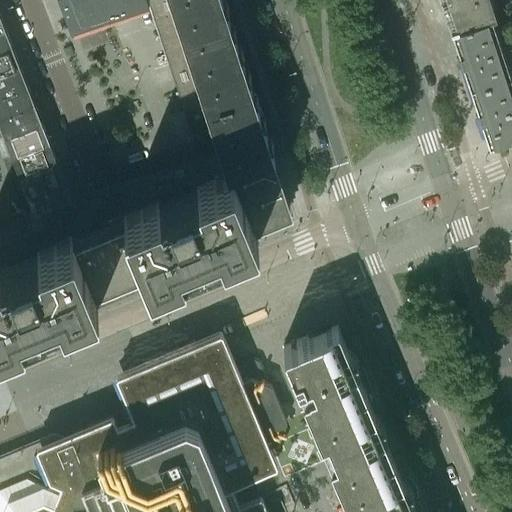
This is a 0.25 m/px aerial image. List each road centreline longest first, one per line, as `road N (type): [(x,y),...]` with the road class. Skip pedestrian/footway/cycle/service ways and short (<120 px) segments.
road 1 (residential): [(317,109),(105,171),(91,160),(29,0)]
road 2 (residential): [(0,367),(354,222)]
road 3 (secondary): [(354,222),(436,423)]
road 4 (secondary): [(511,361),(445,189)]
road 5 (residential): [(324,511),(310,478),(436,423)]
road 6 (secondary): [(445,189),(401,54)]
